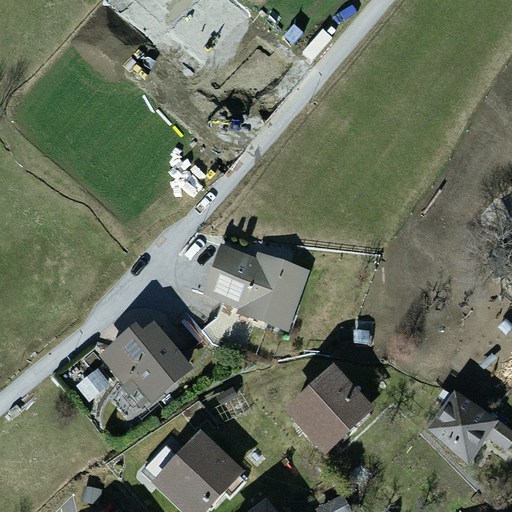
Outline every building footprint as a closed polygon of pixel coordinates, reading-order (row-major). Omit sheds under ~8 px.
[(291,329),(310,274),(224,245),(206,299),(291,329)] [(158,318),(103,357),(140,408),(195,369),(158,318)] [(336,369),(287,413),(328,458),(377,413),(336,369)] [(511,449),(511,430),(456,391),(426,433),(472,465),(490,439),(510,453),(511,449)] [(208,511),(249,471),(202,426),(151,477),(186,511),(208,511)]
